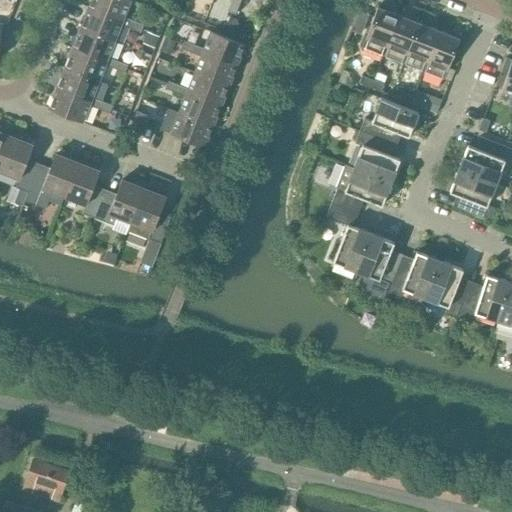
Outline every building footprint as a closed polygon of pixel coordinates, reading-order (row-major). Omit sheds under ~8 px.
[(91,0),(89,7),(122,21),(124,17),(130,0),(91,0)] [(227,11),(235,14),(239,4),(232,1),(227,11)] [(89,7),(81,27),(114,41),(120,24),(130,28),(133,20),(124,17),(122,21),(89,7)] [(383,55),(399,15),(378,7),(362,47),(383,55)] [(383,55),(403,63),(419,23),(399,15),(383,55)] [(141,32),(144,25),(133,20),(130,28),(141,32)] [(403,63),(423,71),(439,31),(419,23),(403,63)] [(81,27),(73,48),(106,61),(108,57),(114,41),(81,27)] [(211,31),(204,48),(194,44),(191,52),(201,56),(203,52),(236,65),(244,45),(211,31)] [(439,31),(423,71),(444,79),(460,39),(439,31)] [(147,32),(143,43),(155,48),(159,37),(147,32)] [(165,37),(160,51),(170,55),(176,41),(165,37)] [(184,40),(181,48),(191,52),(194,44),(184,40)] [(73,48),(65,68),(98,81),(105,65),(115,69),(118,61),(108,57),(106,61),(73,48)] [(203,52),(201,56),(195,72),(228,85),(236,65),(203,52)] [(511,59),(506,58),(497,85),(503,87),(501,91),(511,94),(511,59)] [(128,65),(118,61),(115,69),(125,73),(128,65)] [(65,68),(57,88),(90,101),(92,97),(102,101),(108,85),(98,81),(65,68)] [(176,92),(185,96),(187,92),(221,106),(228,85),(195,72),(189,89),(179,85),(176,92)] [(370,87),(373,80),(362,75),(359,83),(370,87)] [(373,80),(370,87),(382,92),(384,84),(373,80)] [(165,89),(176,92),(179,85),(168,81),(165,89)] [(57,88),(49,109),(82,122),(89,105),(99,109),(102,101),(92,97),(90,101),(57,88)] [(410,103),(413,95),(402,91),(399,99),(410,103)] [(185,96),(179,113),(213,126),(221,106),(187,92),(185,96)] [(413,95),(410,103),(422,107),(425,100),(413,95)] [(397,145),(401,133),(409,136),(418,112),(381,98),(372,121),(365,118),(360,130),(397,145)] [(109,113),(112,105),(102,101),(99,109),(109,113)] [(213,126),(179,113),(170,109),(162,130),(204,146),(213,126)] [(147,114),(137,111),(134,118),(144,122),(147,114)] [(483,118),(478,129),(486,132),(490,121),(483,118)] [(362,146),(354,168),(391,182),(400,159),(392,156),(397,145),(360,130),(355,143),(362,146)] [(0,164),(11,136),(0,131),(0,164)] [(11,136),(0,164),(0,170),(19,178),(16,187),(12,186),(6,201),(14,204),(14,202),(22,205),(24,201),(37,168),(26,163),(33,145),(11,136)] [(496,183),(504,161),(511,164),(511,163),(511,149),(480,136),(475,148),(468,145),(459,168),(496,183)] [(48,172),(37,168),(24,201),(45,209),(49,201),(60,205),(64,196),(77,162),(56,154),(48,172)] [(77,162),(64,196),(86,204),(82,213),(94,218),(103,194),(92,189),(99,171),(77,162)] [(346,165),(332,202),(358,212),(364,199),(382,205),(391,182),(354,168),(346,165)] [(487,205),(496,183),(459,168),(449,192),(457,195),(452,206),(490,221),(495,208),(487,205)] [(103,194),(94,218),(127,230),(130,222),(144,188),(122,180),(115,198),(103,194)] [(160,243),(170,220),(158,215),(166,197),(144,188),(130,222),(152,230),(149,239),(160,243)] [(353,226),(358,212),(332,202),(326,217),(347,225),(333,262),(356,271),(371,233),(353,226)] [(402,254),(391,250),(394,242),(371,233),(356,271),(364,274),(363,280),(363,284),(364,288),(366,292),(368,294),(373,296),(379,298),(379,297),(385,299),(388,291),(402,254)] [(402,254),(388,291),(400,296),(403,289),(425,298),(440,260),(417,251),(414,259),(402,254)] [(471,282),(460,277),(463,269),(440,260),(425,298),(447,306),(444,314),(458,319),(471,282)] [(483,286),(471,282),(458,319),(472,324),(476,313),(498,320),(510,282),(486,274),(483,286)] [(498,320),(494,332),(511,337),(511,282),(510,282),(498,320)] [(68,471),(33,459),(23,489),(58,501),(68,471)] [(40,511),(18,504),(18,505),(6,501),(2,511),(40,511)]
